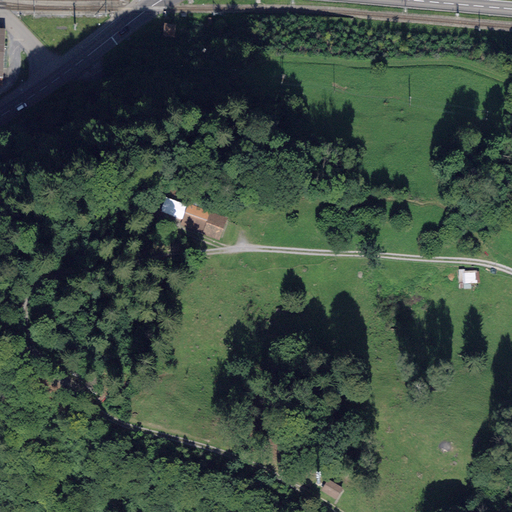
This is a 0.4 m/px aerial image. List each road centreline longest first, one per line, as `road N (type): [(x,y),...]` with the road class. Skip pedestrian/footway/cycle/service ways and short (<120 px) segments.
road 1 (track): [(511,273),(487,264),(258,249),(51,277),(30,300),(29,329),(44,366),(123,421),(281,476),(334,511)]
road 2 (secondary): [(159,0),(59,77)]
